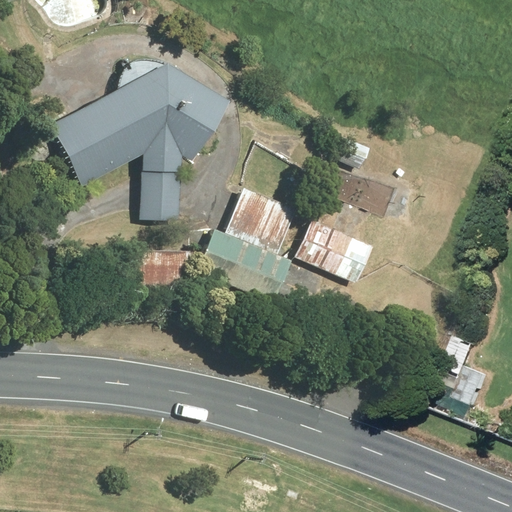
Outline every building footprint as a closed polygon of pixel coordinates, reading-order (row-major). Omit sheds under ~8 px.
[(167,55),(54,117),(82,182),(143,149),(143,163),(141,163),(139,215),(180,216),(181,166),(183,166),(183,151),(191,156),(230,93),(167,55)] [(360,167),(370,145),(344,133),(334,155),(360,167)] [(226,228),(216,225),(198,268),(275,298),(292,256),(278,250),(296,205),(243,184),(226,228)] [(312,216),(295,254),(356,281),(373,243),(312,216)] [(191,245),(138,245),(137,281),(191,282),(191,245)] [(479,405),(492,374),(473,366),(482,343),(462,335),(444,381),(462,388),(459,397),(479,405)]
